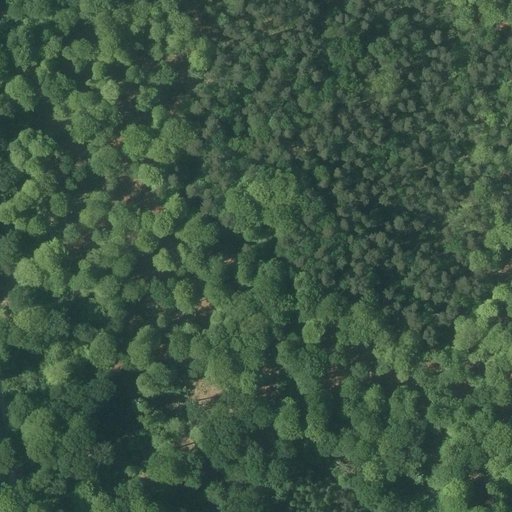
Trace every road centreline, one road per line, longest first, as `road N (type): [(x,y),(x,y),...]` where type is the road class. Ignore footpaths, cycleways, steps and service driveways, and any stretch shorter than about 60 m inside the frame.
road 1 (track): [(511,489),(356,450),(112,354),(0,337)]
road 2 (track): [(0,373),(5,511)]
